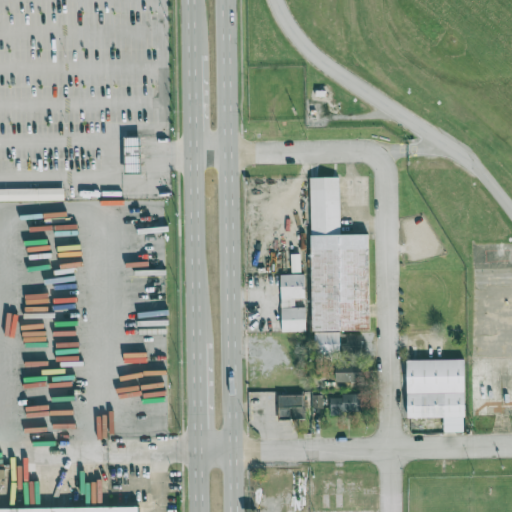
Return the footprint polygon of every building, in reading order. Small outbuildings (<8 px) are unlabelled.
[(140,137),(124,136),(124,172),(140,173),(140,137)] [(368,234),(340,234),(339,177),(310,177),(312,361),(339,360),(339,331),(369,330),(368,234)] [(0,199),(62,199),(62,187),(0,188),(0,199)] [(281,332),(305,331),(305,307),(295,307),(295,298),(305,298),(304,274),(280,274),(281,332)] [(342,342),(340,342),(340,357),(361,357),(361,334),(342,334),(342,342)] [(407,360),(464,359),(466,434),(408,436),(407,360)] [(361,362),(335,363),(335,382),(362,382),(361,362)] [(277,395),(278,419),(305,419),(304,395),(277,395)] [(313,408),(323,408),(322,395),(313,395),(313,408)] [(329,395),(330,412),(361,412),(361,395),(329,395)] [(0,511),(0,504),(141,503),(141,511),(0,511)]
